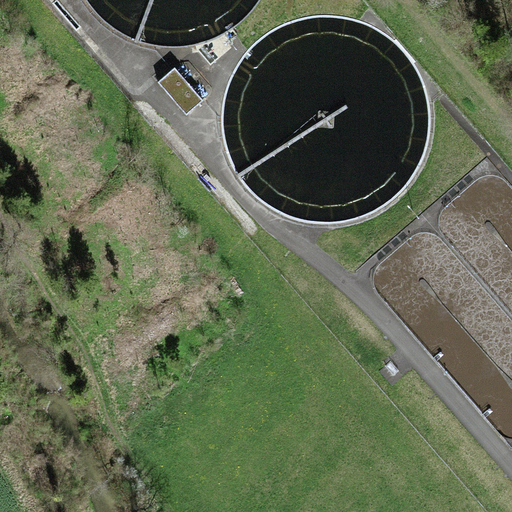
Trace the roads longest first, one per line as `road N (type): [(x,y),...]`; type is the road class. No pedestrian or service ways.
road 1 (track): [(0,173),(150,511)]
road 2 (track): [(511,115),(412,0)]
